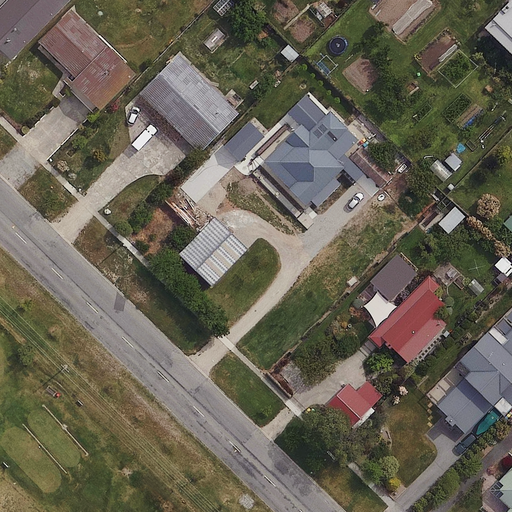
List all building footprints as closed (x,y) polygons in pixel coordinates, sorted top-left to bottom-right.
[(7,0),(0,8),(0,52),(9,61),(68,0),(7,0)] [(239,0),(218,0),(212,7),(224,18),(239,0)] [(511,0),(489,25),(511,47),(511,0)] [(72,12),(38,46),(99,107),(133,73),(72,12)] [(230,37),(217,26),(201,43),(214,55),(230,37)] [(179,56),(141,94),(200,152),(238,113),(179,56)] [(369,102),(357,115),(377,135),(390,122),(369,102)] [(298,123),(260,158),(304,205),(344,168),(337,161),(357,142),(328,112),(307,132),(298,123)] [(415,177),(395,161),(389,167),(362,144),(349,159),(396,199),(415,177)] [(470,156),(459,146),(447,159),(458,169),(470,156)] [(435,155),(426,166),(449,184),(457,173),(435,155)] [(473,214),(458,200),(437,222),(451,236),(473,214)] [(211,214),(176,252),(210,284),(245,246),(211,214)] [(425,278),(369,335),(404,370),(451,322),(434,306),(443,296),(425,278)] [(467,372),(435,404),(470,438),(511,395),(511,329),(501,341),(489,329),(457,362),(467,372)] [(511,511),(511,471),(496,490),(510,503),(501,511),(511,511)]
